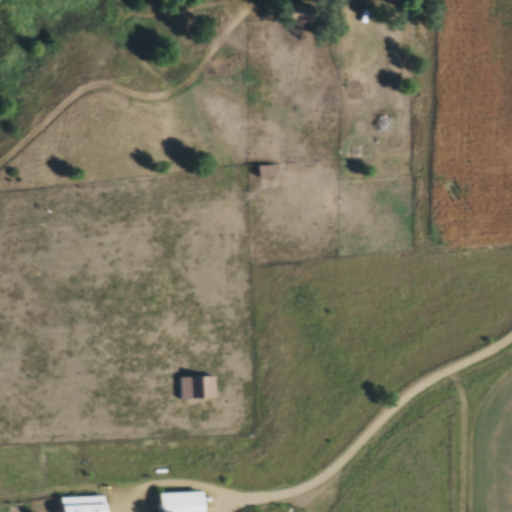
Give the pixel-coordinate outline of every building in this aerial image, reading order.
[(302,23),(304,7),(280,5),(279,21),(302,23)] [(273,166),(253,166),(253,178),(273,178),(273,166)] [(212,400),(212,377),(189,377),(189,400),(212,400)] [(153,511),(196,511),(196,493),(153,493),(153,511)] [(54,498),(54,511),(99,511),(99,497),(54,498)]
